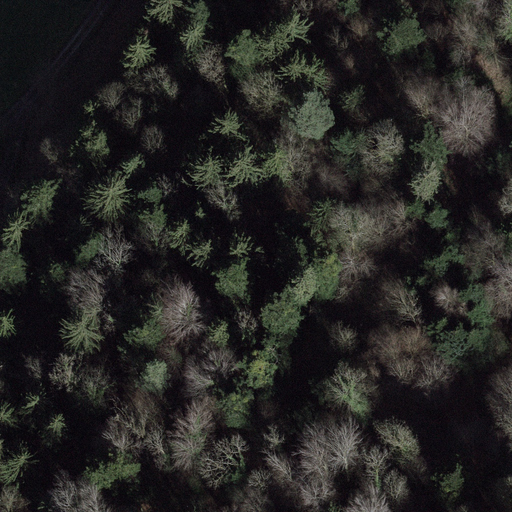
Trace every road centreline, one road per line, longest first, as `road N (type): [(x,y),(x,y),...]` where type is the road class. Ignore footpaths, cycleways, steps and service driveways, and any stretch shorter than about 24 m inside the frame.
road 1 (track): [(177,511),(215,464),(286,410),(342,344),(366,284),(382,192),(407,169),(489,127),(511,99)]
road 2 (track): [(32,99),(106,0)]
